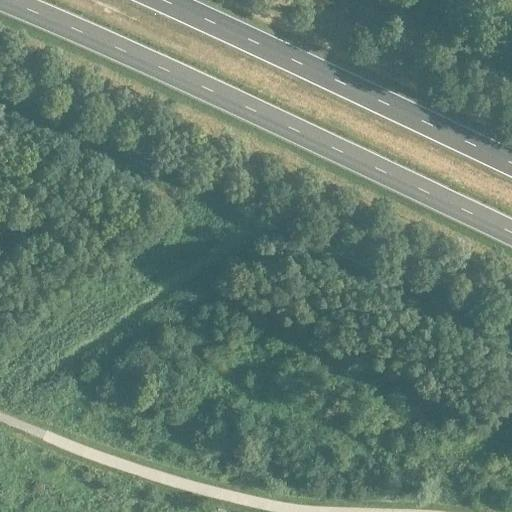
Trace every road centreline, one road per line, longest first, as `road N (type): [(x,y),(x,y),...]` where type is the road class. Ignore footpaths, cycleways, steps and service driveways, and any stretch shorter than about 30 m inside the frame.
road 1 (trunk): [(0,0),(511,234)]
road 2 (trunk): [(511,165),(159,0)]
